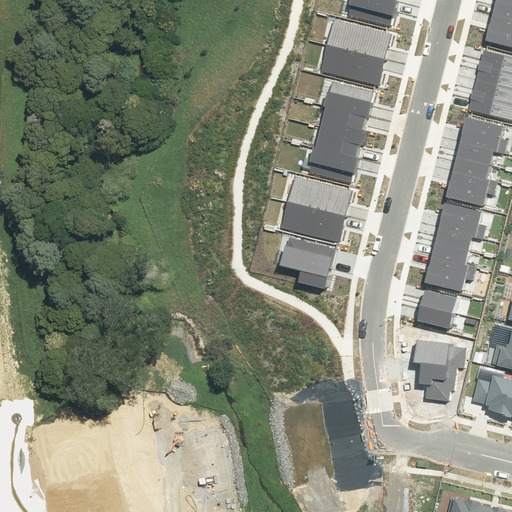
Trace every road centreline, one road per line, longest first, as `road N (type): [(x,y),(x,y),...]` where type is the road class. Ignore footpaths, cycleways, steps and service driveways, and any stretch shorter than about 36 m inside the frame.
road 1 (residential): [(383,435),(374,299),(448,0)]
road 2 (unknown): [(0,474),(84,487),(171,485),(383,435)]
road 3 (residential): [(383,435),(511,460)]
